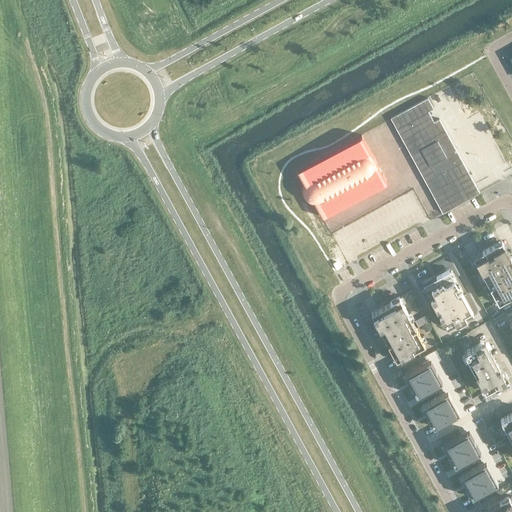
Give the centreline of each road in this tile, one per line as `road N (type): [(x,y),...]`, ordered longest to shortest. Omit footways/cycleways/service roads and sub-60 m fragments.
road 1 (secondary): [(357,511),(146,125)]
road 2 (secondary): [(127,135),(334,511)]
road 3 (residential): [(511,207),(496,205),(337,293),(417,445)]
road 4 (secondary): [(156,96),(327,0)]
road 5 (secondary): [(278,0),(159,65),(137,68)]
road 6 (track): [(135,383),(116,417),(132,511)]
